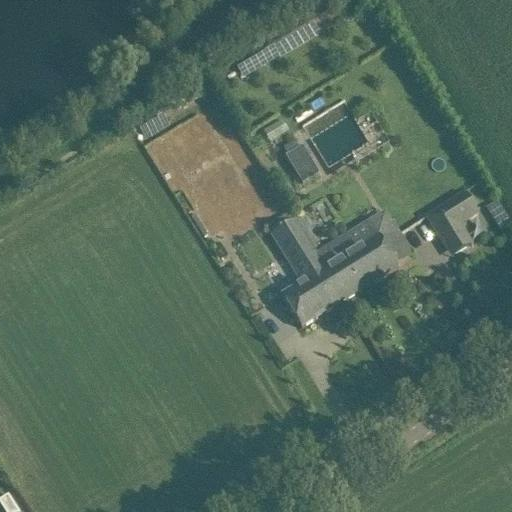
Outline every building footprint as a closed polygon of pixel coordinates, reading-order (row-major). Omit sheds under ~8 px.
[(294,143),(283,150),(288,157),(285,159),(303,187),(319,177),(302,149),(299,151),(294,143)] [(465,195),(427,220),(439,240),(459,228),(471,248),(472,247),(460,227),(478,216),(465,195)] [(493,222),(504,216),(497,204),(496,204),(486,210),(493,222)] [(290,214),(266,229),(291,270),(295,267),(305,284),(281,299),(291,314),(301,331),(341,306),(312,259),(316,257),(313,251),(303,236),(295,222),(290,214)] [(316,257),(312,259),(341,306),(398,271),(397,268),(378,238),(353,254),(344,239),(329,249),(316,257)] [(16,511),(8,498),(0,503),(0,508),(2,511),(16,511)]
